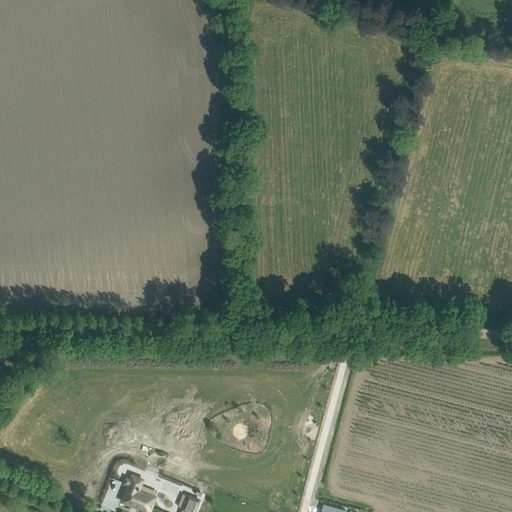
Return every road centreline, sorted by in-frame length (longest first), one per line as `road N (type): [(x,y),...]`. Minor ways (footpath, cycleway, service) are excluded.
road 1 (track): [(0,329),(511,336)]
road 2 (track): [(305,511),(348,335)]
